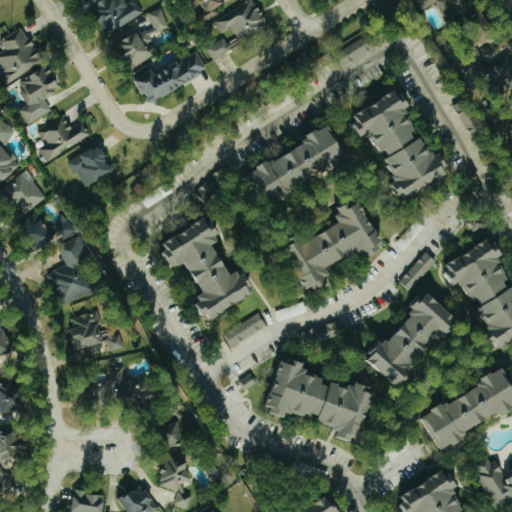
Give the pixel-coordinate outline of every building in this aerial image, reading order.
[(144,15),(136,0),(133,0),(128,3),(126,0),(106,0),(91,8),(106,35),(144,15)] [(194,0),(207,22),(221,14),(218,9),(228,4),(225,0),(194,0)] [(253,0),(215,22),(222,33),(232,28),(238,38),(229,44),(226,38),(208,49),(214,60),(272,27),(256,0),(253,0)] [(423,0),(427,9),(440,3),(449,22),(478,8),(474,0),(423,0)] [(170,28),(162,8),(148,14),(156,33),(170,28)] [(483,33),(494,26),(484,10),(473,16),(483,33)] [(2,40),(7,51),(0,55),(0,64),(5,73),(0,75),(5,85),(45,64),(25,28),(2,40)] [(117,46),(132,70),(160,52),(145,29),(117,46)] [(345,64),(377,51),(371,37),(339,49),(345,64)] [(138,80),(153,105),(210,72),(198,51),(157,75),(154,71),(138,80)] [(511,52),(470,69),(476,84),(495,76),(502,92),(511,88),(511,52)] [(34,105),(62,90),(50,66),(19,83),(30,104),(20,110),(28,125),(41,119),(34,105)] [(456,173),(446,152),(438,156),(428,135),(424,137),(408,104),(409,104),(403,91),(355,114),(365,135),(376,130),(386,151),(392,148),(395,155),(389,158),(407,196),(456,173)] [(483,132),(469,99),(457,104),(471,137),(483,132)] [(48,162),(92,136),(84,122),(72,129),(65,116),(39,131),(47,145),(40,149),(48,162)] [(0,120),(0,141),(7,146),(17,131),(1,119),(0,120)] [(353,157),(334,125),(256,172),(275,204),(353,157)] [(70,161),(86,190),(116,173),(100,144),(70,161)] [(0,147),(0,182),(2,185),(22,167),(2,145),(0,147)] [(47,197),(27,171),(3,190),(24,216),(47,197)] [(230,183),(218,171),(196,194),(209,206),(230,183)] [(291,247),(313,291),(330,282),(328,277),(335,274),(331,266),(364,250),(368,259),(382,252),(379,246),(386,243),(364,198),(338,211),(344,223),(313,238),(310,231),(300,236),(302,241),(291,247)] [(45,226),(39,213),(23,220),(35,251),(75,234),(68,217),(45,226)] [(259,293),(245,268),(235,274),(218,243),(226,239),(219,227),(213,217),(165,243),(177,265),(190,258),(210,294),(199,301),(210,320),(259,293)] [(68,264),(51,273),(69,307),(98,292),(84,265),(94,260),(82,236),(60,248),(68,264)] [(481,309),(501,347),(511,341),(511,273),(503,257),(509,254),(499,237),(447,265),(458,285),(466,281),(477,301),(484,296),(489,304),(481,309)] [(438,262),(429,252),(400,283),(410,292),(438,262)] [(463,320),(435,293),(372,358),(400,385),(463,320)] [(309,313),(306,303),(277,310),(279,321),(309,313)] [(225,336),(233,348),(268,325),(260,312),(225,336)] [(302,332),(306,346),(345,335),(341,321),(302,332)] [(90,323),(88,347),(126,349),(127,332),(101,331),(101,324),(90,323)] [(0,355),(14,351),(6,324),(0,326),(0,355)] [(267,406),(280,414),(290,415),(291,413),(304,415),(307,417),(320,419),(356,440),(358,440),(377,407),(379,394),(371,389),(371,384),(361,382),(359,386),(344,384),(328,382),(329,379),(323,376),(321,375),(308,368),(309,361),(286,358),(283,378),(267,406)] [(443,447),(511,410),(511,372),(510,370),(426,415),(443,447)] [(257,385),(253,375),(241,379),(244,390),(257,385)] [(0,414),(31,411),(27,378),(0,381),(0,414)] [(124,388),(131,409),(158,400),(151,379),(124,388)] [(99,404),(113,405),(114,384),(100,383),(99,404)] [(187,441),(183,421),(165,425),(170,445),(187,441)] [(0,463),(28,462),(27,431),(0,432),(0,463)] [(161,486),(180,492),(182,485),(189,488),(194,474),(189,472),(193,459),(172,452),(161,486)] [(511,477),(507,480),(498,457),(478,464),(494,511),(504,511),(511,509),(511,477)] [(467,511),(456,490),(459,488),(449,470),(408,492),(418,511),(467,511)] [(159,511),(161,511),(147,485),(122,499),(129,511),(159,511)] [(104,511),(106,494),(75,491),(72,511),(104,511)] [(187,509),(193,498),(181,491),(175,503),(187,509)] [(340,511),(332,497),(304,511),(340,511)]
